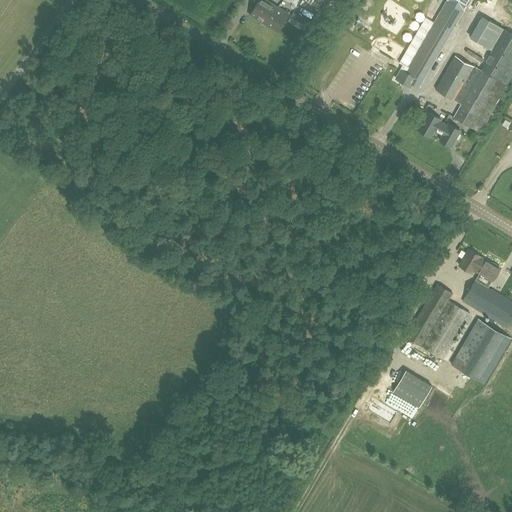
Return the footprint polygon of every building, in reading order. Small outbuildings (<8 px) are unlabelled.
[(259,0),(250,15),(264,23),(275,5),(266,0),(259,0)] [(446,0),(405,71),(415,77),(411,83),(419,88),(469,0),(446,0)] [(289,14),(275,5),(264,23),(278,32),(289,14)] [(504,28),(489,20),(477,42),(491,50),(504,28)] [(480,70),(454,116),(479,131),(511,73),(511,32),(504,28),(480,70)] [(480,70),(454,55),(435,88),(461,104),(480,70)] [(429,112),(418,129),(420,130),(420,132),(423,134),(424,133),(431,137),(435,131),(443,136),(440,141),(452,148),(461,132),(450,125),(449,126),(441,122),(442,120),(429,112)] [(474,269),(480,273),(488,260),(469,248),(459,265),(472,272),(474,269)] [(480,273),(493,281),(500,268),(488,260),(480,273)] [(506,327),(511,318),(511,300),(475,279),(462,301),(506,327)] [(453,292),(437,283),(405,336),(421,346),(449,300),(453,292)] [(471,313),(449,300),(421,346),(444,360),(471,313)] [(480,371),(503,333),(478,318),(455,357),(451,365),(475,379),(480,371)]
